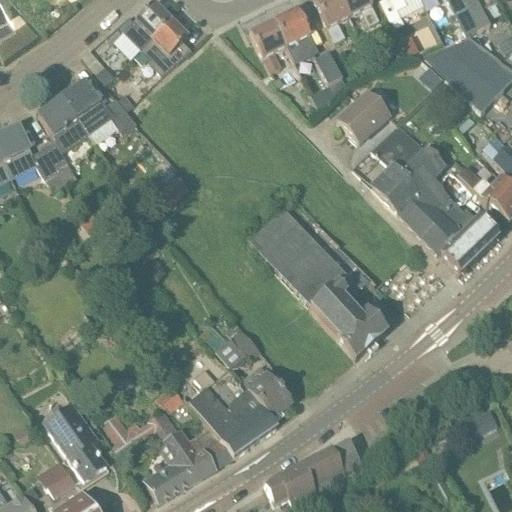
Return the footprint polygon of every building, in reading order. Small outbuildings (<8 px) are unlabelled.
[(338,0),(323,0),(314,5),(328,33),(335,46),(344,42),(337,29),(350,22),(338,0)] [(366,0),(338,0),(350,22),(362,16),(368,30),(378,25),(372,11),(366,0)] [(387,0),(388,1),(379,5),(393,34),(402,30),(395,16),(405,11),(402,6),(413,0),(387,0)] [(459,0),(444,0),(454,19),(455,19),(466,13),(459,0)] [(474,0),(459,0),(466,13),(468,18),(477,36),(489,30),(474,0)] [(0,31),(12,25),(0,2),(0,31)] [(135,27),(124,38),(140,54),(170,25),(153,8),(134,27),(135,27)] [(296,15),(271,27),(285,53),(292,67),(305,61),(317,55),(296,15)] [(170,25),(140,54),(149,63),(149,66),(162,80),(192,56),(183,46),(187,42),(170,25)] [(271,27),(249,38),(262,65),(263,64),(270,78),(280,73),(272,59),(285,53),(271,27)] [(470,43),(425,61),(480,120),(511,84),(511,77),(498,66),(470,43)] [(328,57),(313,64),(324,92),(341,85),(328,57)] [(504,59),(498,66),(511,77),(511,57),(508,62),(504,59)] [(84,87),(60,104),(87,142),(114,123),(126,139),(135,132),(124,117),(116,106),(115,104),(105,111),(102,107),(99,108),(84,87)] [(368,98),(335,125),(356,150),(389,123),(368,98)] [(124,100),(116,106),(124,117),(133,111),(124,100)] [(60,104),(37,119),(49,136),(54,147),(42,154),(56,177),(67,170),(67,169),(62,159),(87,142),(60,104)] [(388,172),(370,190),(398,219),(399,219),(419,200),(399,179),(424,154),(398,128),(392,134),(392,133),(385,140),(386,140),(371,155),(388,172)] [(18,131),(0,140),(0,163),(2,168),(11,185),(36,173),(44,186),(45,185),(46,187),(58,180),(56,177),(42,154),(32,160),(18,131)] [(495,140),(482,155),(492,167),(511,187),(511,159),(506,153),(507,152),(495,140)] [(434,145),(424,154),(443,172),(453,163),(434,145)] [(419,200),(399,219),(439,261),(439,262),(459,281),(497,243),(499,240),(499,238),(489,228),(485,231),(477,223),(474,226),(451,204),(434,186),(445,174),(443,172),(424,154),(399,179),(419,200)] [(0,163),(0,190),(11,185),(2,168),(0,163)] [(460,178),(457,181),(508,229),(511,224),(511,196),(499,184),(488,194),(466,171),(460,177),(460,178)] [(174,181),(155,199),(168,215),(188,196),(174,181)] [(283,216),(248,249),(308,314),(338,348),(339,347),(351,361),(355,365),(363,358),(367,362),(381,349),(377,345),(384,338),(365,316),(359,321),(342,303),(346,299),(346,298),(352,293),(356,298),(366,289),(366,290),(370,287),(303,216),(294,207),(284,216),(283,216)] [(122,271),(102,284),(110,297),(130,283),(122,271)] [(232,342),(229,345),(242,360),(248,367),(259,359),(241,335),(232,342)] [(260,371),(238,388),(270,426),(291,409),(260,371)] [(204,394),(188,408),(208,433),(219,446),(230,460),(233,463),(254,448),(276,432),(270,426),(238,388),(227,376),(215,386),(204,373),(198,378),(194,382),(204,394)] [(72,408),(44,427),(81,483),(103,469),(92,451),(98,447),(72,408)] [(114,419),(96,430),(120,467),(154,444),(158,450),(156,451),(168,470),(143,484),(158,509),(215,475),(213,471),(230,460),(219,446),(208,433),(189,446),(181,434),(177,437),(163,417),(139,433),(134,426),(124,433),(114,419)] [(463,429),(470,446),(500,434),(493,417),(463,429)] [(457,440),(465,436),(459,427),(452,430),(457,440)] [(408,432),(392,440),(397,450),(413,442),(408,432)] [(347,447),(301,472),(313,494),(331,484),(336,493),(351,483),(363,475),(348,447),(347,447)] [(39,501),(27,509),(29,511),(90,511),(74,489),(58,466),(40,478),(50,493),(47,495),(48,497),(40,502),(39,501)] [(283,496),(252,511),(308,511),(319,505),(313,494),(301,472),(277,485),(283,496)] [(0,496),(0,511),(29,511),(27,509),(22,501),(8,510),(0,496)]
